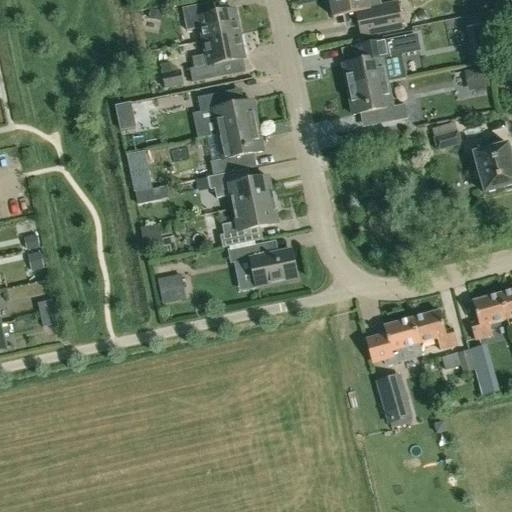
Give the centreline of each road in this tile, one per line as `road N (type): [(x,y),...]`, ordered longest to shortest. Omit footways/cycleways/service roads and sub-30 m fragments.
road 1 (track): [(0,369),(320,300),(353,280)]
road 2 (residential): [(353,280),(327,248),(275,0)]
road 3 (residential): [(353,280),(392,292),(511,261)]
